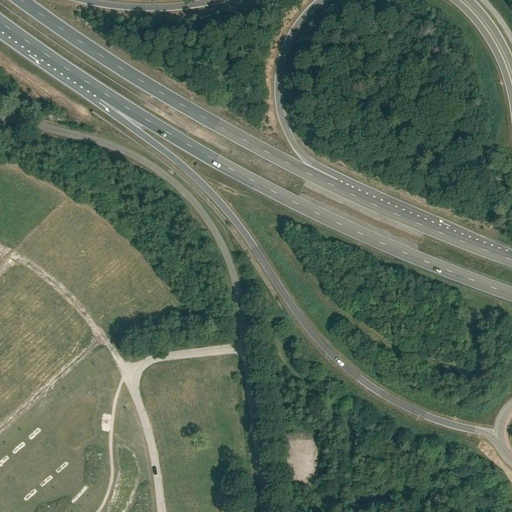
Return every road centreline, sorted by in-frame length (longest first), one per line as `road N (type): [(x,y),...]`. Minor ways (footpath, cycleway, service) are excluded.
road 1 (primary): [(102,93),(208,189),(341,363),(415,411),(498,440)]
road 2 (primary): [(102,93),(285,198),(511,294)]
road 3 (unclassified): [(0,116),(113,146),(174,183),(225,253),(244,345)]
road 4 (primary): [(334,186),(171,99),(21,0)]
road 5 (primary): [(334,186),(291,141),(277,93),(284,48),(322,0)]
road 6 (primary): [(511,260),(334,186)]
road 7 (unclassified): [(244,345),(263,511)]
road 8 (residential): [(128,372),(162,511)]
road 9 (primary): [(219,0),(140,9),(78,0)]
road 10 (residential): [(0,429),(102,336)]
road 11 (primary): [(0,22),(102,93)]
road 12 (residential): [(128,372),(151,358),(244,345)]
